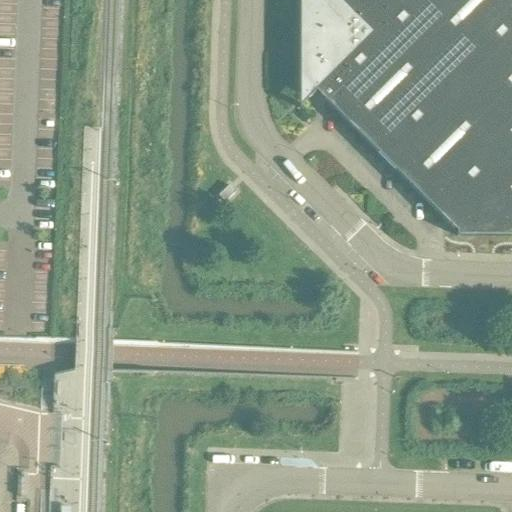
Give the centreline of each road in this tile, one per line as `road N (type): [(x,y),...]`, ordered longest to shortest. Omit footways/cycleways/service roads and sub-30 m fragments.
road 1 (unclassified): [(511,277),(396,268),(264,138),(247,99),(251,0)]
road 2 (residential): [(28,0),(20,219)]
road 3 (unclassified): [(219,511),(255,481),(380,483)]
road 4 (unclassified): [(511,489),(380,483)]
